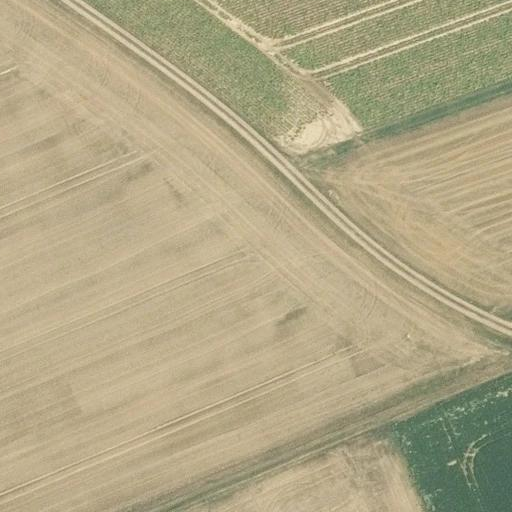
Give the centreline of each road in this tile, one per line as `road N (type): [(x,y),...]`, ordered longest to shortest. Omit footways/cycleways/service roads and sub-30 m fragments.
road 1 (track): [(69,0),(244,127),(360,241),(473,318),(511,331)]
road 2 (track): [(162,511),(511,365)]
